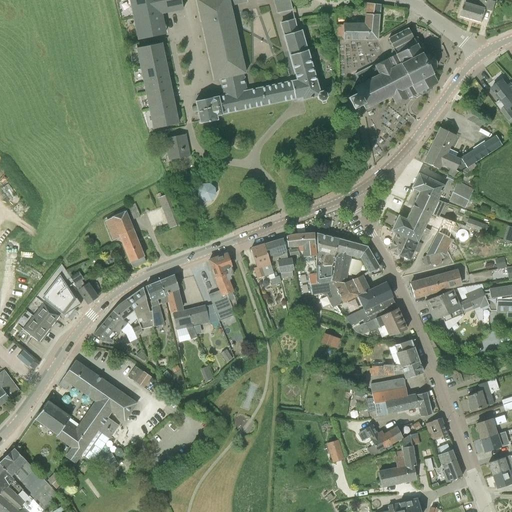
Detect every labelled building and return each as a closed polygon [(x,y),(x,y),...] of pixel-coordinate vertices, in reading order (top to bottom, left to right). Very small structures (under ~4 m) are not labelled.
[(138,0),(141,8),(137,9),(139,19),(143,18),(145,29),(141,29),(144,39),(163,35),(170,33),(167,21),(186,17),(182,0),(138,0)] [(247,1),(247,0),(246,0),(195,0),(214,80),(220,79),(223,95),(195,101),(196,106),(192,107),(192,111),(197,110),(200,123),(217,120),(216,116),(295,99),(290,81),(246,91),(243,74),(245,73),(230,6),(246,2),(246,1),(247,1)] [(291,11),(292,10),(289,0),(273,0),(277,12),(278,13),(279,13),(291,10),(291,11)] [(495,1),(490,0),(482,0),(480,7),(478,6),(479,3),(475,2),(475,0),(466,0),(461,16),(482,23),(486,9),(492,11),(495,1)] [(377,39),(380,5),(367,3),(365,15),(365,20),(357,20),(357,24),(343,24),(343,39),(377,39)] [(301,30),(297,31),(294,18),(293,19),(281,23),(280,24),(289,54),(307,49),(301,30)] [(414,38),(413,38),(408,28),(388,39),(393,48),(393,49),(392,53),(388,55),(388,59),(376,65),(375,63),(355,74),(360,84),(354,88),(356,93),(347,98),(353,109),(362,104),(365,109),(391,96),(396,104),(407,98),(408,98),(409,98),(410,98),(412,98),(413,97),(417,98),(418,97),(419,97),(432,90),(436,84),(437,83),(437,82),(439,79),(436,74),(432,74),(436,68),(436,62),(433,57),(428,54),(422,53),(425,49),(423,44),(418,44),(419,42),(417,37),(414,38)] [(137,48),(141,67),(165,62),(161,43),(151,45),(137,48)] [(319,92),(310,61),(307,49),(289,54),(296,80),(290,81),(295,99),(302,98),(302,100),(317,96),(318,100),(321,102),(325,100),(327,97),(326,93),(322,91),(319,92)] [(141,67),(144,83),(169,79),(165,62),(141,67)] [(144,83),(146,93),(171,88),(169,79),(144,83)] [(511,83),(508,86),(503,80),(492,88),(498,96),(502,102),(503,101),(506,105),(507,105),(511,110),(511,109),(511,83)] [(146,93),(149,110),(174,105),(171,88),(146,93)] [(174,105),(149,110),(153,128),(168,126),(178,124),(174,105)] [(507,105),(506,105),(500,110),(509,121),(511,119),(511,111),(511,110),(507,105)] [(440,128),(432,144),(447,152),(454,135),(440,128)] [(168,161),(172,160),(190,156),(186,134),(164,139),(168,161)] [(488,140),(483,143),(473,149),(460,158),(461,160),(466,169),(480,160),(489,154),(494,150),(502,146),(495,136),(488,140)] [(446,155),(447,152),(432,144),(428,151),(445,160),(443,166),(453,170),(457,172),(462,169),(460,165),(461,164),(460,161),(446,155)] [(439,164),(443,166),(445,160),(428,151),(423,162),(437,169),(439,164)] [(422,193),(428,178),(418,173),(411,188),(419,192),(422,193)] [(454,184),(456,180),(447,176),(445,180),(454,184)] [(436,199),(443,185),(428,178),(422,193),(436,199)] [(202,200),(209,199),(214,194),(213,187),(208,182),(201,182),(197,188),(196,195),(202,200)] [(466,199),(470,189),(457,183),(452,194),(466,199)] [(464,209),(472,190),(470,189),(466,199),(452,194),(449,201),(464,209)] [(419,192),(412,206),(430,214),(437,217),(443,204),(436,200),(436,199),(422,193),(419,192)] [(182,223),(169,194),(161,197),(160,193),(158,194),(159,198),(158,198),(171,228),(182,223)] [(140,216),(136,207),(135,204),(128,206),(133,219),(140,216)] [(424,227),(430,214),(412,206),(406,219),(424,227)] [(120,237),(129,258),(133,268),(146,262),(125,212),(116,215),(105,220),(113,240),(120,237)] [(424,227),(406,219),(398,216),(391,230),(397,233),(407,238),(417,242),(417,241),(422,232),(428,234),(430,229),(424,227)] [(468,218),(465,226),(475,230),(477,222),(468,218)] [(450,237),(455,223),(441,219),(436,232),(438,233),(450,237)] [(313,256),(316,256),(313,233),(294,235),(291,235),(286,237),(288,247),(298,246),(299,248),(302,248),(303,257),(307,257),(307,261),(314,260),(313,256)] [(399,254),(407,238),(397,233),(389,250),(399,254)] [(426,255),(427,256),(428,255),(440,253),(441,259),(443,258),(448,250),(453,240),(449,238),(450,237),(438,233),(426,255)] [(316,274),(316,283),(330,282),(332,265),(339,239),(316,234),(317,251),(319,252),(320,251),(325,252),(322,265),(316,265),(316,274)] [(274,258),(287,254),(282,238),(263,245),(266,257),(268,256),(273,255),(274,258)] [(423,244),(417,241),(417,242),(407,238),(399,254),(409,259),(413,250),(419,253),(423,244)] [(358,257),(361,245),(339,239),(332,265),(330,282),(332,281),(332,283),(341,285),(345,283),(351,256),(358,257)] [(264,277),(268,276),(273,274),(270,264),(268,256),(266,257),(263,245),(251,249),(256,267),(253,268),(257,279),(264,276),(264,277)] [(358,257),(360,258),(369,273),(379,267),(367,247),(361,245),(358,257)] [(215,277),(215,278),(225,274),(227,279),(228,279),(229,279),(229,276),(233,275),(230,267),(231,267),(227,253),(209,260),(211,267),(215,276),(215,277)] [(506,267),(504,257),(495,259),(497,269),(506,267)] [(294,271),(292,258),(277,260),(280,273),(294,271)] [(69,287),(74,284),(70,277),(61,265),(53,275),(35,298),(43,303),(23,330),(39,342),(59,316),(61,318),(69,312),(66,310),(69,307),(72,310),(80,304),(69,287)] [(85,285),(81,280),(84,279),(79,271),(70,277),(74,284),(75,285),(74,285),(77,290),(82,296),(87,304),(89,303),(89,302),(93,299),(94,299),(97,297),(97,296),(91,288),(88,283),(85,285)] [(437,291),(460,283),(457,271),(433,277),(437,291)] [(215,278),(219,290),(208,295),(212,304),(216,313),(232,307),(233,310),(238,308),(228,279),(227,279),(225,274),(215,278)] [(308,274),(309,284),(310,284),(316,283),(316,274),(308,274)] [(168,292),(178,288),(174,275),(160,281),(165,296),(166,303),(168,302),(170,302),(168,295),(169,295),(168,292)] [(269,278),(270,279),(272,285),(281,283),(279,276),(274,277),(269,278)] [(331,306),(369,291),(362,276),(352,281),(351,281),(345,283),(341,285),(332,283),(311,288),(312,295),(321,293),(326,296),(331,306)] [(414,297),(437,291),(433,277),(410,284),(414,297)] [(160,281),(145,287),(151,301),(149,301),(151,307),(151,311),(153,326),(164,324),(159,305),(166,303),(165,296),(160,281)] [(397,308),(391,295),(386,283),(369,291),(331,306),(332,308),(337,306),(339,309),(346,306),(344,302),(357,297),(362,309),(344,317),(350,325),(397,308)] [(511,311),(511,285),(489,289),(489,290),(482,291),(481,288),(467,294),(473,309),(480,306),(481,309),(488,306),(491,308),(492,306),(499,311),(511,311)] [(442,317),(444,322),(463,314),(462,313),(473,309),(467,294),(465,287),(451,290),(427,300),(425,300),(433,320),(442,317)] [(136,320),(140,326),(142,329),(153,326),(151,311),(149,311),(143,288),(126,300),(131,308),(133,310),(136,320)] [(183,310),(178,289),(178,288),(168,292),(169,295),(168,295),(170,302),(168,302),(171,313),(183,310)] [(136,339),(137,339),(134,332),(132,329),(130,325),(136,320),(133,310),(131,308),(126,300),(126,299),(124,301),(120,304),(117,305),(117,306),(116,307),(114,309),(112,311),(113,311),(93,334),(102,342),(103,341),(110,342),(120,330),(125,334),(129,343),(131,342),(136,339)] [(209,323),(209,324),(212,323),(217,322),(219,321),(216,313),(212,304),(205,306),(209,323)] [(196,308),(189,310),(193,327),(200,325),(209,323),(205,306),(196,308)] [(389,337),(397,334),(407,329),(397,308),(350,325),(351,327),(362,321),(363,323),(352,328),(356,332),(362,335),(377,328),(381,337),(388,335),(389,337)] [(186,329),(193,327),(189,310),(172,315),(176,331),(186,329)] [(132,329),(134,332),(135,332),(137,331),(138,335),(141,334),(142,332),(142,329),(140,326),(139,326),(132,329)] [(197,337),(193,327),(186,329),(191,340),(197,337)] [(324,334),(322,344),(335,349),(340,339),(324,334)] [(397,365),(418,358),(411,340),(400,344),(388,346),(394,363),(397,363),(397,365)] [(248,347),(252,354),(257,351),(253,344),(248,347)] [(141,349),(135,355),(146,362),(141,349)] [(23,350),(17,357),(28,367),(34,360),(23,350)] [(229,353),(222,357),(226,362),(232,358),(229,353)] [(403,371),(406,379),(423,373),(418,358),(397,365),(397,363),(394,363),(395,366),(393,366),(393,365),(383,365),(383,366),(371,366),(372,376),(394,375),(393,371),(403,371)] [(124,421),(130,411),(136,403),(82,366),(82,365),(81,364),(81,365),(75,361),(63,378),(62,379),(59,384),(58,385),(65,389),(69,383),(97,400),(88,412),(115,431),(118,426),(107,418),(111,412),(124,421)] [(213,379),(209,366),(200,369),(205,382),(213,379)] [(144,388),(152,377),(139,369),(131,379),(144,388)] [(19,391),(13,383),(4,371),(0,373),(0,387),(2,387),(10,398),(19,391)] [(172,376),(168,372),(167,371),(164,375),(168,379),(170,377),(172,376)] [(404,378),(381,382),(382,391),(405,387),(404,378)] [(493,392),(499,390),(495,379),(477,385),(480,391),(472,394),(473,395),(467,397),(472,411),(494,404),(490,394),(492,393),(493,392)] [(372,393),(372,396),(373,398),(374,404),(384,401),(407,397),(405,387),(387,390),(382,391),(381,382),(370,384),(372,393)] [(0,405),(10,398),(2,387),(0,387),(0,405)] [(421,416),(432,414),(426,392),(415,395),(418,406),(421,416)] [(415,395),(407,397),(374,404),(376,412),(376,416),(397,412),(397,411),(403,410),(418,406),(415,395)] [(511,396),(501,400),(503,405),(511,401),(511,396)] [(115,431),(88,412),(79,425),(70,417),(69,418),(60,410),(64,405),(60,403),(58,407),(47,401),(35,419),(58,434),(56,437),(71,448),(64,457),(75,463),(81,455),(92,463),(108,438),(109,439),(115,431)] [(511,408),(511,401),(503,405),(505,411),(511,408)] [(481,439),(496,435),(493,426),(506,422),(504,415),(491,420),(491,419),(476,424),(481,439)] [(426,424),(432,440),(446,435),(440,418),(432,421),(432,422),(426,424)] [(416,431),(421,427),(418,422),(413,426),(416,431)] [(385,448),(377,433),(372,424),(364,429),(364,431),(357,435),(362,443),(370,438),(374,445),(367,449),(371,457),(378,453),(379,454),(386,450),(385,448)] [(385,448),(403,438),(396,426),(383,434),(381,431),(377,433),(385,448)] [(407,467),(413,466),(415,465),(412,445),(418,444),(416,433),(411,434),(401,440),(407,467)] [(485,452),(500,447),(506,445),(504,439),(498,441),(496,435),(481,439),(485,452)] [(326,443),(332,463),(344,459),(338,439),(326,443)] [(413,466),(407,467),(401,440),(400,440),(402,450),(388,453),(389,460),(395,458),(397,469),(379,472),(381,485),(415,478),(413,466)] [(135,449),(133,444),(123,449),(125,453),(135,449)] [(441,454),(437,456),(441,465),(455,460),(451,450),(449,450),(447,444),(438,447),(441,454)] [(50,504),(42,495),(50,488),(14,448),(0,462),(0,466),(23,490),(33,499),(44,511),(50,504)] [(118,464),(111,452),(104,457),(110,468),(118,464)] [(493,476),(507,471),(511,469),(511,455),(510,456),(503,458),(503,457),(488,462),(493,476)] [(446,482),(462,476),(455,460),(441,465),(444,472),(442,472),(446,482)] [(0,466),(0,496),(6,502),(16,511),(20,509),(22,511),(42,511),(44,511),(33,499),(30,502),(27,500),(24,503),(17,496),(23,490),(0,466)] [(497,488),(511,484),(511,483),(511,476),(509,477),(507,471),(493,476),(497,488)] [(54,474),(47,480),(56,489),(63,482),(54,474)] [(74,494),(64,484),(58,490),(67,500),(74,494)] [(406,501),(408,511),(420,511),(417,499),(406,501)] [(76,511),(70,501),(66,504),(70,511),(76,511)] [(408,511),(406,501),(399,503),(401,510),(397,511),(408,511)] [(0,511),(17,511),(16,511),(6,502),(0,508),(0,511)] [(397,511),(401,510),(399,503),(387,506),(389,511),(384,511),(397,511)]
